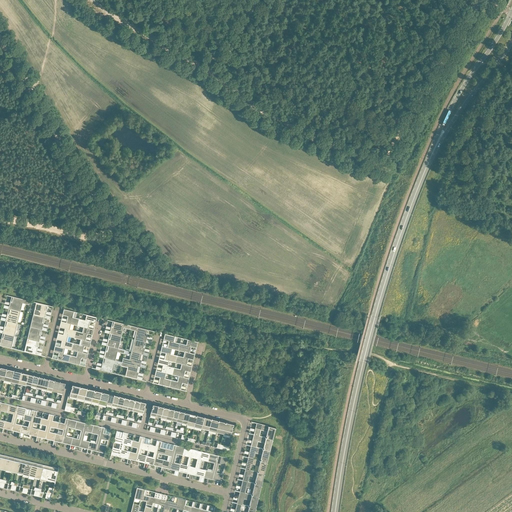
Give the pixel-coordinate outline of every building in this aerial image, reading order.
[(4,307),(20,311),(23,303),(29,304),(30,300),(7,295),(6,295),(13,297),(12,302),(11,302),(11,301),(10,301),(10,304),(9,306),(4,305),(4,307)] [(36,302),(36,304),(33,314),(50,318),(51,316),(46,315),(47,310),(46,310),(46,311),(45,311),(46,305),(53,306),(46,304),(36,302)] [(1,319),(18,323),(20,311),(4,307),(3,307),(10,309),(9,314),(8,314),(8,313),(7,313),(6,318),(1,317),(1,319)] [(77,325),(79,318),(73,317),(74,311),(64,309),(63,312),(63,314),(64,315),(68,316),(66,322),(71,323),(77,325)] [(33,314),(30,326),(47,331),(48,328),(43,327),(44,322),(43,322),(42,322),(43,317),(50,319),(50,318),(33,314)] [(97,317),(87,314),(85,320),(79,318),(77,325),(83,326),(88,328),(90,321),(94,322),(95,322),(96,320),(97,317)] [(15,335),(18,323),(1,319),(7,321),(6,326),(5,326),(5,325),(4,325),(3,330),(0,329),(0,332),(4,333),(15,335)] [(105,329),(105,332),(121,336),(123,327),(130,328),(131,325),(108,319),(107,320),(114,321),(113,327),(112,326),(111,326),(110,331),(105,329)] [(63,334),(68,336),(74,337),(76,330),(70,329),(71,323),(66,322),(61,321),(60,324),(60,327),(61,327),(65,328),(63,334)] [(136,330),(134,339),(151,343),(152,341),(147,339),(148,335),(147,335),(146,335),(147,329),(154,331),(131,325),(130,328),(136,330)] [(47,331),(30,326),(27,339),(38,341),(37,341),(44,343),(45,340),(40,339),(41,334),(40,334),(40,335),(39,334),(40,329),(47,331)] [(82,332),(76,330),(74,337),(80,339),(85,340),(87,333),(91,334),(92,334),(93,332),(94,329),(88,328),(83,326),(82,332)] [(121,336),(105,332),(104,332),(111,334),(110,339),(109,338),(108,338),(107,343),(102,342),(102,344),(108,346),(118,348),(121,336)] [(0,345),(12,348),(15,335),(4,333),(3,338),(2,338),(2,337),(0,342),(0,345)] [(62,340),(60,346),(65,348),(71,349),(73,343),(67,341),(68,336),(63,334),(58,333),(57,336),(57,339),(58,339),(62,340)] [(178,350),(180,343),(174,341),(175,336),(165,333),(164,337),(164,339),(165,339),(165,340),(169,341),(167,347),(162,346),(162,345),(162,346),(172,348),(178,350)] [(27,339),(24,351),(41,355),(42,352),(37,351),(38,346),(37,346),(37,347),(36,346),(37,341),(38,341),(27,339)] [(71,349),(78,351),(83,352),(84,346),(88,347),(88,346),(89,347),(90,344),(91,341),(85,340),(80,339),(79,344),(73,343),(71,349)] [(131,351),(148,355),(149,353),(144,352),(145,347),(144,347),(143,347),(144,342),(151,343),(134,339),(131,351)] [(190,339),(188,339),(186,344),(180,343),(178,350),(185,351),(195,354),(195,353),(195,354),(189,352),(191,346),(195,347),(196,347),(197,345),(198,341),(190,339)] [(54,348),(54,351),(55,351),(59,352),(58,355),(57,359),(68,362),(70,355),(64,353),(65,348),(60,346),(55,345),(54,348)] [(125,350),(118,348),(108,346),(107,351),(106,351),(106,350),(105,350),(104,355),(99,354),(99,356),(105,358),(115,360),(117,351),(124,353),(125,350)] [(172,348),(162,346),(161,349),(161,351),(162,351),(162,352),(166,353),(164,359),(159,358),(169,360),(175,362),(177,355),(171,354),(172,348)] [(70,355),(68,362),(79,364),(80,364),(80,361),(81,358),(85,359),(86,359),(87,356),(88,353),(83,352),(78,351),(76,356),(70,355)] [(148,355),(131,351),(129,359),(123,357),(122,362),(138,366),(145,368),(146,365),(141,364),(142,359),(141,359),(140,359),(141,354),(148,355)] [(183,357),(177,355),(175,362),(182,363),(192,366),(186,364),(188,358),(192,359),(193,359),(194,357),(195,354),(185,351),(183,357)] [(96,368),(112,372),(114,363),(121,365),(122,362),(115,360),(105,358),(104,363),(103,363),(103,362),(101,367),(96,366),(96,368)] [(161,371),(166,372),(172,374),(174,367),(168,366),(169,360),(159,358),(158,361),(158,363),(159,364),(163,365),(161,371)] [(122,362),(121,365),(128,366),(125,375),(125,376),(142,380),(142,379),(143,377),(138,376),(139,371),(138,371),(137,371),(138,366),(122,362)] [(172,374),(179,375),(184,377),(185,370),(189,371),(190,371),(191,369),(192,366),(182,363),(180,369),(174,367),(172,374)] [(14,369),(7,367),(4,380),(11,382),(14,369)] [(18,383),(21,371),(14,369),(11,382),(18,383)] [(155,373),(155,375),(156,376),(160,377),(158,383),(158,384),(169,386),(171,379),(165,378),(166,372),(161,371),(156,370),(155,373)] [(29,373),(21,371),(18,383),(26,385),(29,373)] [(34,374),(29,373),(26,385),(26,384),(31,386),(34,374)] [(31,386),(36,387),(39,375),(34,374),(31,386)] [(44,376),(39,375),(36,387),(42,388),(44,376)] [(171,379),(169,386),(180,389),(181,389),(182,382),(186,383),(187,383),(188,381),(189,378),(184,377),(179,375),(177,381),(171,379)] [(42,388),(47,389),(50,378),(44,376),(42,388)] [(55,379),(50,378),(47,389),(52,391),(55,379)] [(52,391),(57,392),(60,380),(55,379),(52,391)] [(66,382),(60,380),(57,392),(63,393),(66,382)] [(77,398),(80,385),(75,384),(73,383),(71,391),(69,396),(77,398)] [(87,387),(80,385),(77,398),(84,400),(87,387)] [(95,389),(87,387),(84,400),(92,401),(95,389)] [(102,391),(95,389),(92,401),(99,403),(102,391)] [(109,392),(102,391),(99,403),(106,405),(109,392)] [(114,394),(109,392),(106,405),(107,404),(112,405),(114,394)] [(120,395),(114,394),(112,405),(117,406),(120,395)] [(125,396),(120,395),(117,406),(122,408),(125,396)] [(130,397),(125,396),(122,408),(127,409),(130,397)] [(133,398),(130,397),(127,409),(133,410),(135,399),(133,398)] [(141,400),(135,399),(133,410),(138,412),(141,400)] [(146,401),(141,400),(138,412),(143,413),(146,401)] [(0,413),(1,410),(7,412),(9,404),(1,402),(0,404),(0,425),(1,426),(0,427),(3,428),(5,420),(0,419),(0,413)] [(156,416),(159,404),(153,403),(150,415),(156,416)] [(4,427),(12,429),(18,406),(9,404),(7,412),(13,413),(11,422),(5,420),(3,428),(4,427)] [(164,406),(159,404),(156,416),(161,417),(164,406)] [(24,416),(26,408),(18,406),(12,429),(18,430),(17,431),(20,432),(22,425),(16,423),(18,414),(24,416)] [(169,407),(165,406),(164,406),(161,417),(166,419),(169,407)] [(174,408),(169,407),(166,419),(171,420),(174,408)] [(29,433),(34,410),(32,409),(32,410),(31,415),(25,413),(26,408),(24,416),(23,420),(29,421),(28,426),(22,425),(20,432),(21,431),(29,433)] [(180,410),(175,409),(174,408),(171,420),(177,421),(180,410)] [(37,411),(34,410),(29,433),(34,434),(34,435),(37,436),(39,429),(33,427),(34,422),(40,424),(42,417),(36,416),(37,411)] [(185,411),(180,410),(177,421),(182,422),(185,411)] [(190,412),(186,411),(185,411),(182,422),(187,424),(187,425),(190,412)] [(197,414),(190,412),(187,425),(194,426),(197,414)] [(38,435),(46,437),(51,414),(49,414),(48,419),(42,417),(40,424),(46,425),(45,430),(39,429),(37,436),(38,435)] [(57,428),(58,422),(53,420),(54,415),(51,414),(46,437),(51,438),(51,439),(54,440),(56,433),(50,431),(51,426),(57,428)] [(205,416),(200,414),(197,414),(194,426),(202,428),(205,416)] [(212,417),(205,416),(202,428),(209,430),(212,417)] [(219,419),(212,417),(209,430),(216,432),(219,419)] [(54,439),(63,441),(68,418),(66,418),(64,423),(58,422),(57,428),(63,429),(62,434),(56,433),(54,440),(54,439)] [(68,427),(75,428),(77,420),(68,418),(63,441),(68,443),(68,444),(71,444),(73,437),(66,435),(68,427)] [(226,421),(221,420),(219,419),(216,432),(223,434),(226,421)] [(85,422),(77,420),(75,428),(81,430),(79,438),(73,437),(71,444),(71,443),(80,445),(85,422)] [(234,423),(226,421),(223,434),(231,435),(232,431),(234,423)] [(85,431),(92,433),(94,425),(85,422),(80,445),(85,447),(85,448),(88,448),(90,441),(83,440),(85,431)] [(254,434),(259,435),(261,429),(268,431),(266,437),(273,439),(275,428),(276,428),(275,428),(276,427),(257,422),(257,423),(256,428),(255,428),(254,434)] [(88,447),(96,449),(102,427),(94,425),(92,433),(98,434),(96,443),(90,441),(88,448),(88,447)] [(105,428),(105,427),(102,427),(96,449),(102,451),(102,452),(105,453),(107,445),(100,444),(101,439),(108,440),(109,434),(103,433),(104,428),(105,428)] [(120,455),(125,432),(123,432),(122,437),(116,436),(115,436),(114,442),(120,443),(119,448),(113,447),(111,453),(120,455)] [(131,446),(133,440),(127,438),(128,433),(125,432),(120,455),(125,457),(125,458),(128,458),(130,451),(123,449),(125,444),(131,446)] [(263,448),(270,450),(272,440),(273,440),(273,439),(266,437),(259,435),(254,434),(253,439),(252,439),(251,445),(256,447),(258,441),(265,442),(263,448)] [(137,459),(142,436),(140,436),(139,441),(133,440),(131,446),(137,448),(136,452),(130,451),(128,458),(128,457),(137,459)] [(148,450),(149,444),(143,442),(145,437),(142,436),(137,459),(142,461),(142,462),(145,462),(147,455),(140,453),(142,449),(148,450)] [(154,463),(159,441),(157,440),(155,445),(149,444),(148,450),(154,452),(153,457),(147,455),(145,462),(145,461),(154,463)] [(162,442),(162,441),(159,441),(154,463),(159,465),(159,466),(162,466),(162,467),(164,459),(157,458),(158,453),(165,454),(166,448),(160,447),(162,442)] [(171,468),(176,445),(174,444),(173,444),(174,444),(172,449),(166,448),(165,454),(171,456),(170,461),(164,459),(162,467),(162,466),(171,468)] [(183,455),(185,447),(176,445),(171,468),(176,469),(176,470),(179,471),(180,463),(179,463),(174,462),(176,453),(183,455)] [(261,460),(267,462),(270,451),(271,451),(270,451),(270,450),(263,448),(256,447),(251,445),(251,446),(252,446),(250,451),(248,457),(254,458),(255,452),(262,454),(261,460)] [(191,457),(193,449),(185,447),(183,455),(189,456),(187,465),(180,463),(179,471),(179,470),(187,472),(189,465),(191,457)] [(196,474),(201,451),(193,449),(191,457),(198,458),(195,467),(189,465),(187,472),(188,472),(196,474)] [(208,461),(210,453),(201,451),(196,474),(201,475),(201,476),(204,477),(206,470),(199,468),(201,459),(208,461)] [(213,478),(218,455),(210,453),(208,461),(214,463),(212,471),(206,470),(204,477),(205,476),(213,478)] [(9,456),(3,454),(0,466),(0,467),(6,469),(9,456)] [(225,465),(227,457),(218,455),(213,478),(218,479),(218,480),(221,481),(223,474),(217,472),(219,464),(225,465)] [(6,469),(11,470),(15,457),(9,456),(6,469)] [(20,459),(15,457),(11,470),(17,472),(20,459)] [(258,471),(264,473),(267,463),(268,463),(268,462),(267,462),(261,460),(254,458),(248,457),(249,457),(248,462),(247,462),(245,468),(251,470),(252,463),(259,465),(258,471)] [(17,472),(23,473),(26,460),(20,459),(17,472)] [(32,461),(26,460),(23,473),(29,475),(32,461)] [(29,475),(35,476),(38,463),(32,461),(29,475)] [(44,464),(38,463),(35,476),(41,477),(44,464)] [(46,479),(50,466),(44,464),(41,477),(40,480),(46,481),(46,479)] [(58,468),(50,466),(46,479),(55,481),(54,483),(55,483),(59,467),(58,467),(58,468)] [(255,483),(262,484),(264,474),(265,474),(264,474),(264,473),(258,471),(251,470),(245,468),(245,469),(246,469),(245,474),(244,474),(242,480),(248,481),(250,475),(256,477),(255,483)] [(252,494),(259,496),(261,486),(262,486),(262,485),(261,485),(262,484),(255,483),(248,481),(242,480),(243,480),(242,485),(241,485),(240,491),(245,493),(247,486),(254,488),(252,494)] [(161,493),(160,498),(144,494),(145,489),(149,490),(137,487),(133,503),(135,498),(147,501),(145,506),(152,507),(153,502),(159,504),(161,493)] [(249,506),(256,507),(258,497),(259,497),(259,496),(252,494),(245,493),(240,491),(240,492),(239,497),(238,497),(237,503),(242,504),(244,498),(251,499),(249,506)] [(161,493),(159,504),(165,505),(163,510),(170,511),(171,507),(183,510),(186,499),(173,496),(178,497),(176,502),(160,498),(162,493),(161,493)] [(190,511),(192,506),(186,505),(187,500),(186,499),(183,510),(189,511),(188,511),(190,511)] [(197,511),(199,508),(194,506),(195,501),(193,501),(192,506),(190,511),(191,511),(197,511)] [(130,511),(143,511),(144,511),(138,510),(139,505),(133,503),(130,511)] [(205,511),(206,509),(201,508),(202,503),(200,503),(199,508),(197,511),(205,511)] [(247,511),(254,511),(256,508),(256,509),(256,508),(256,507),(249,506),(242,504),(237,503),(238,503),(236,508),(234,511),(240,511),(241,509),(248,511),(247,511)]
